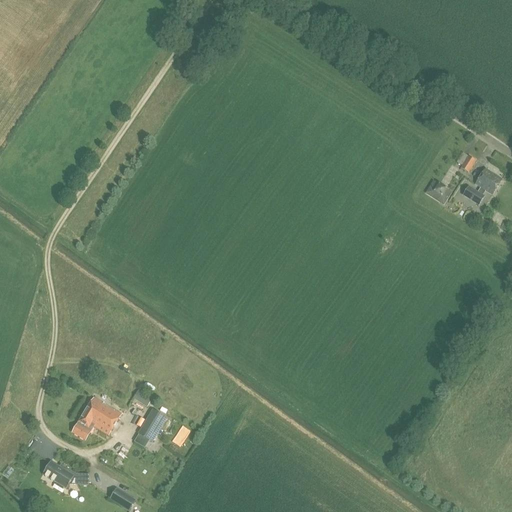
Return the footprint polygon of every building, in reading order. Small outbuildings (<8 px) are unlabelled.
[(460,168),(469,173),(476,161),(463,153),(457,163),(462,166),(460,168)] [(463,196),(479,206),(484,197),(483,196),(486,191),(493,196),(502,180),(486,169),(476,185),(480,188),(477,192),(468,186),(463,196)] [(451,193),(434,181),(426,193),(443,205),(451,193)] [(133,399),(147,407),(153,398),(139,390),(133,399)] [(73,433),(86,441),(94,427),(109,435),(121,414),(94,398),(73,433)] [(138,436),(152,443),(166,419),(153,411),(138,436)] [(38,443),(35,441),(29,450),(33,452),(38,443)] [(56,486),(63,490),(64,488),(66,490),(73,478),(80,482),(80,486),(89,486),(89,475),(76,474),(66,468),(65,470),(51,462),(43,475),(57,484),(56,486)] [(13,468),(6,475),(10,480),(18,473),(13,468)] [(117,489),(110,500),(128,511),(129,511),(136,501),(117,489)]
